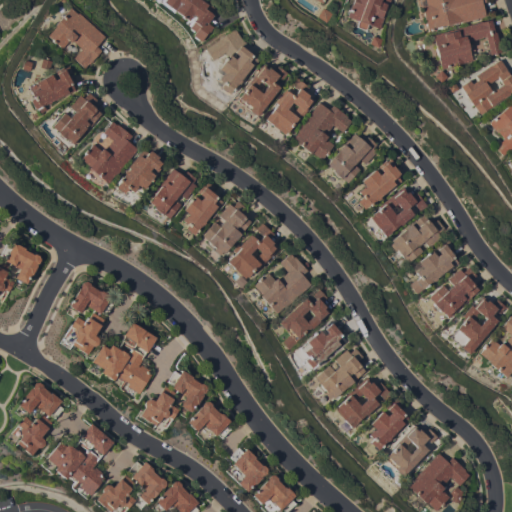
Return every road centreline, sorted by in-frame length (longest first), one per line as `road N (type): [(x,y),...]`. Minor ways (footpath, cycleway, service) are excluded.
road 1 (residential): [(493,511),(493,486),(472,443),(406,379),(315,243),(150,118),(135,98)]
road 2 (residential): [(348,511),(267,435),(190,330),(135,281),(0,192)]
road 3 (residential): [(511,280),(377,110),(268,30),(256,0)]
road 4 (residential): [(0,336),(92,396),(239,511)]
